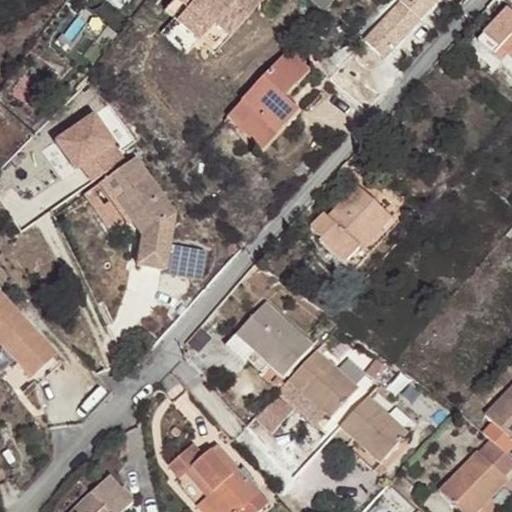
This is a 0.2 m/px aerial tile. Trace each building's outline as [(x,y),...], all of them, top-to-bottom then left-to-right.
[(219,14),(234,28),(260,0),(189,0),(190,1),(213,21),(219,14)] [(297,0),(296,1),(315,18),(331,0),(297,0)] [(509,0),(492,0),(486,7),(496,16),(510,0),(509,0)] [(213,21),(190,1),(181,10),(204,31),(213,21)] [(503,62),(511,70),(511,12),(503,23),(499,19),(494,26),(500,31),(505,24),(511,29),(511,35),(500,49),(508,56),(503,62)] [(280,58),(222,122),(235,133),(231,138),(255,159),(291,119),(275,104),(300,76),(280,58)] [(55,135),(84,184),(125,160),(96,111),(55,135)] [(134,158),(108,176),(136,216),(130,220),(141,235),(135,265),(164,270),(168,247),(174,214),(134,158)] [(136,216),(108,176),(102,180),(130,220),(136,216)] [(381,228),(393,214),(359,182),(331,214),(327,210),(312,226),(322,235),(319,238),(346,261),(377,225),(381,228)] [(203,254),(168,247),(164,270),(199,275),(203,254)] [(0,345),(29,378),(52,358),(0,299),(0,345)] [(283,379),(312,347),(264,303),(224,345),(238,359),(249,348),(283,379)] [(318,351),(288,382),(306,398),(330,421),(359,390),(318,351)] [(58,365),(52,358),(29,378),(35,386),(58,365)] [(306,398),(288,382),(276,395),(294,411),(306,398)] [(511,447),(511,383),(476,425),(487,434),(509,451),(511,447)] [(294,411),(276,395),(257,416),(274,431),(294,411)] [(357,444),(381,466),(409,436),(369,398),(340,429),(357,444)] [(461,511),(470,511),(505,475),(511,466),(511,453),(509,451),(487,434),(436,489),(461,511)] [(375,473),(381,466),(357,444),(350,452),(375,473)] [(219,511),(243,511),(260,498),(217,449),(205,460),(194,446),(170,468),(181,480),(187,475),(208,499),(219,511)] [(489,511),(511,487),(511,481),(505,475),(470,511),(489,511)] [(127,511),(132,507),(108,481),(75,511),(127,511)] [(264,511),(269,508),(260,498),(243,511),(219,511),(208,499),(198,508),(201,511),(264,511)]
